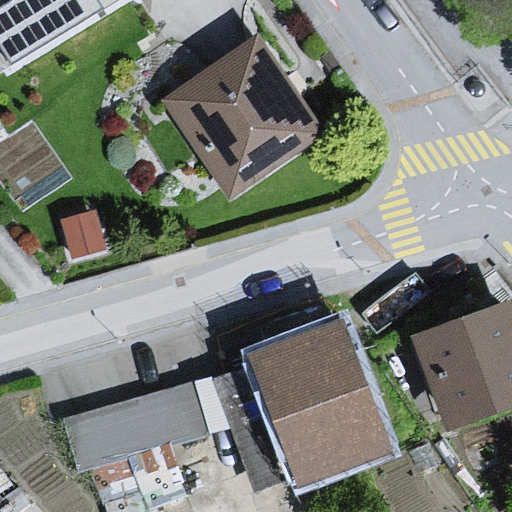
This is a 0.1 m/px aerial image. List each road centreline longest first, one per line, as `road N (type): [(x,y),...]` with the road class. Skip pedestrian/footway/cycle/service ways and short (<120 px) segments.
road 1 (residential): [(0,343),(496,199)]
road 2 (residential): [(351,0),(496,199)]
